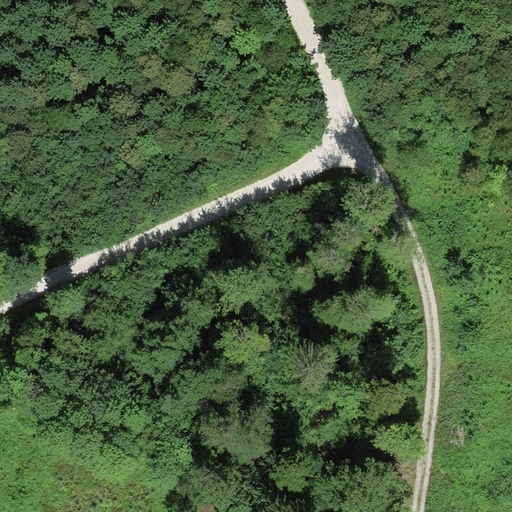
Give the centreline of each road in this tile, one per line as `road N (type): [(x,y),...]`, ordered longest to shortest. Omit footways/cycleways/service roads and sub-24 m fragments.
road 1 (track): [(285,0),(352,143),(0,309)]
road 2 (track): [(352,143),(409,230),(432,311),(435,378),(418,511)]
